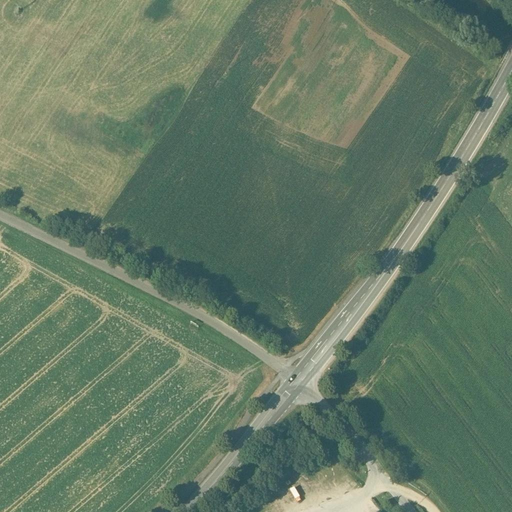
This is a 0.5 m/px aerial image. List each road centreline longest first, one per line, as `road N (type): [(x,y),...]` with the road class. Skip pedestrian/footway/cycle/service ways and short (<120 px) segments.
road 1 (secondary): [(511,71),(412,235),(297,382)]
road 2 (residential): [(0,215),(211,322),(297,382)]
road 3 (residential): [(297,382),(411,511)]
road 4 (secondary): [(297,382),(185,511)]
